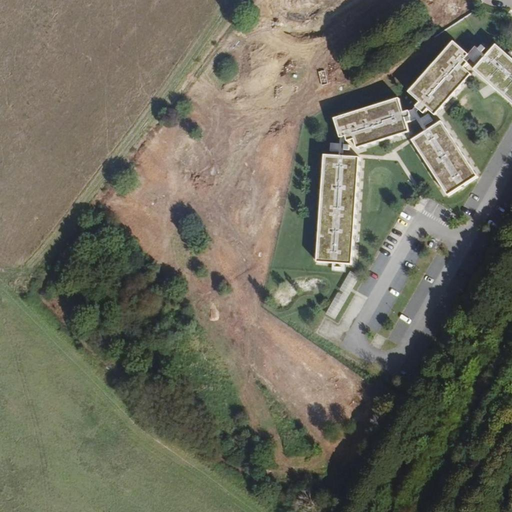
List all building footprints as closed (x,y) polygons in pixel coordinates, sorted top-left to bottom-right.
[(460,35),(417,87),(428,97),(425,100),(432,106),(435,103),(443,110),(479,68),(471,61),(475,57),(472,53),(476,48),(460,35)] [(511,42),(505,36),(483,61),(511,86),(511,42)] [(408,90),(345,111),(351,130),(358,128),(360,132),(365,131),(368,140),(420,123),(416,112),(420,111),(418,102),(413,104),(408,90)] [(451,116),(423,134),(458,187),(486,168),(451,116)] [(368,150),(333,148),(328,254),(363,255),(368,150)] [(345,271),(345,263),(334,263),(333,270),(345,271)] [(327,315),(337,319),(358,275),(349,271),(327,315)]
